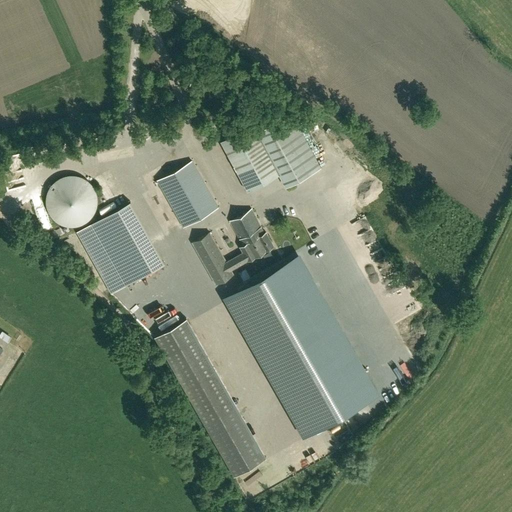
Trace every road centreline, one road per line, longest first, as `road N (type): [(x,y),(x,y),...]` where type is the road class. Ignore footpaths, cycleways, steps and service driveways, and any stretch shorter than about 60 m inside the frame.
road 1 (track): [(236,511),(199,468),(136,340),(103,301),(0,216)]
road 2 (unclassified): [(191,118),(137,0)]
